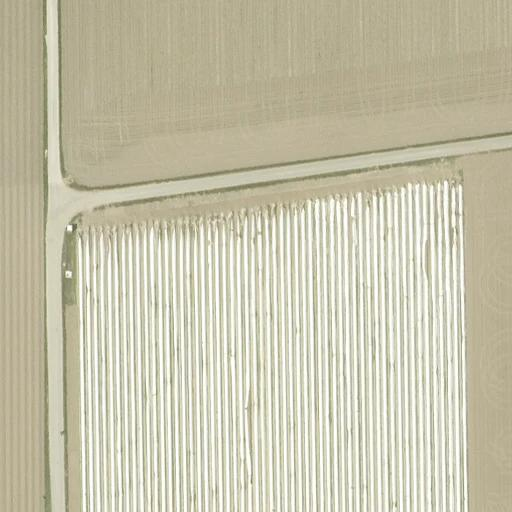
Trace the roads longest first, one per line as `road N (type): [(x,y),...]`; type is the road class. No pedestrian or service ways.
road 1 (track): [(50,0),(53,208),(511,143)]
road 2 (track): [(53,208),(58,511)]
